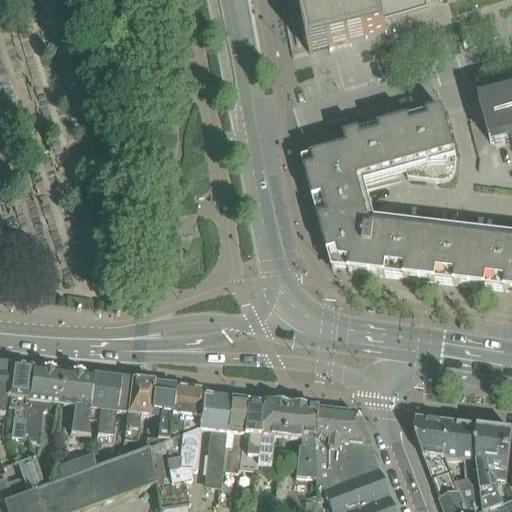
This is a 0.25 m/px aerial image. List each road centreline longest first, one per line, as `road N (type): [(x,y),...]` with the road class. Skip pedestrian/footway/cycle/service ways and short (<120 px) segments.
road 1 (unclassified): [(245,134),(511,53)]
road 2 (tertiary): [(169,351),(322,368),(375,391)]
road 3 (tertiary): [(253,321),(202,318),(67,338)]
road 4 (tertiary): [(290,305),(277,282),(245,134)]
road 5 (tertiary): [(417,353),(327,330),(290,305)]
road 6 (tertiary): [(245,134),(220,0)]
road 7 (tertiary): [(375,391),(420,511)]
